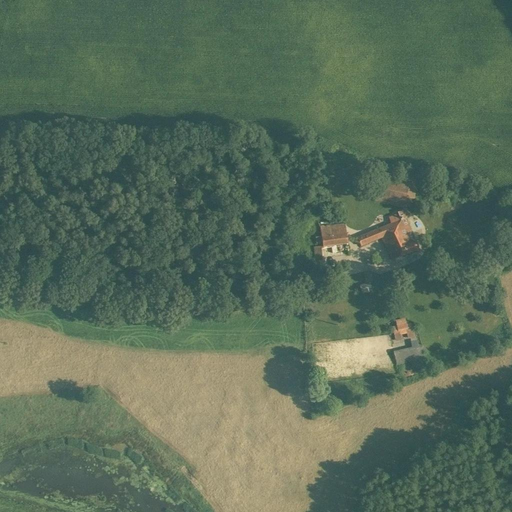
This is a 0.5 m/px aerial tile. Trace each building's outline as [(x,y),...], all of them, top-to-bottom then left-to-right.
[(414,199),(418,179),(376,170),(372,190),(376,191),(375,198),(375,199),(377,199),(377,202),(404,208),(405,205),(408,205),(409,198),(414,199)] [(391,224),(378,229),(357,238),(361,246),(381,237),(392,260),(419,250),(407,219),(406,217),(408,216),(406,209),(398,212),(398,214),(389,218),(391,224)] [(345,225),(321,228),(322,237),(346,234),(345,225)] [(346,234),(322,237),(324,247),(346,243),(347,243),(346,234)] [(346,243),(324,247),(325,254),(346,251),(346,243)] [(371,291),(369,283),(360,286),(362,293),(371,291)] [(394,316),(396,322),(404,320),(405,323),(409,322),(407,313),(394,316)] [(408,338),(413,337),(410,324),(409,324),(409,322),(405,323),(404,320),(396,322),(397,327),(393,328),(396,340),(401,339),(401,335),(407,333),(408,338)] [(396,363),(425,357),(423,347),(394,353),(396,363)]
